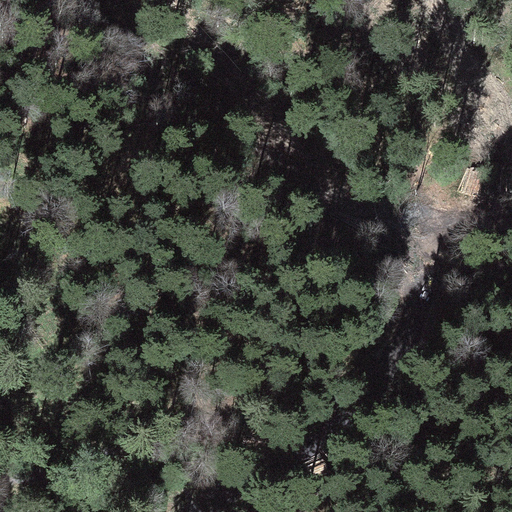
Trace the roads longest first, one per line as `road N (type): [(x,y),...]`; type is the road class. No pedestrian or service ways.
road 1 (track): [(0,492),(164,416),(302,401),(394,359)]
road 2 (track): [(394,359),(361,406),(288,467),(198,511)]
road 3 (track): [(394,359),(459,252),(511,219)]
